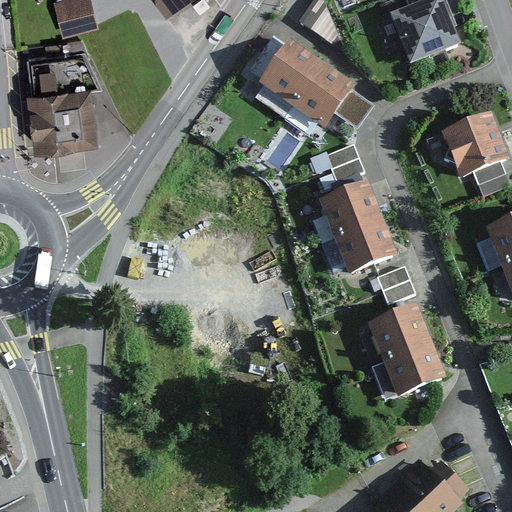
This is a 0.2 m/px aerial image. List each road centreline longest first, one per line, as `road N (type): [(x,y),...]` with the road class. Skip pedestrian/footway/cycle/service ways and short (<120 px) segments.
road 1 (primary): [(68,511),(8,303)]
road 2 (tertiary): [(247,0),(148,142)]
road 3 (tertiary): [(52,257),(98,230),(148,142)]
road 4 (tertiary): [(148,142),(92,191),(39,209)]
